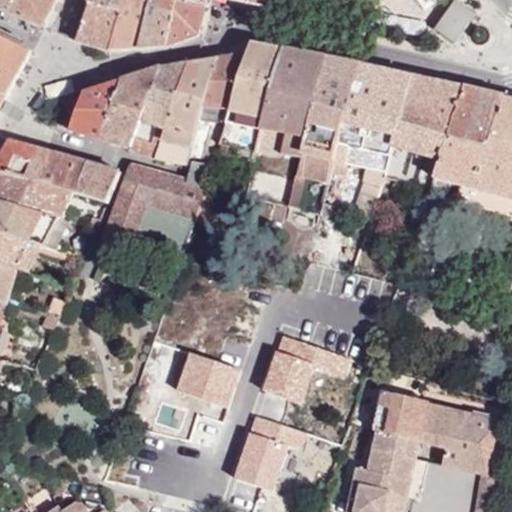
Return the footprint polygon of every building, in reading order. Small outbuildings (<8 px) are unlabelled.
[(0,0),(0,10),(47,29),(58,0),(0,0)] [(92,0),(91,4),(124,16),(129,0),(92,0)] [(155,0),(129,0),(124,16),(113,50),(140,49),(155,0)] [(155,0),(140,49),(169,46),(182,0),(181,0),(155,0)] [(203,35),(209,9),(182,0),(169,46),(203,35)] [(209,9),(211,0),(181,0),(182,0),(209,9)] [(233,0),(275,9),(277,0),(233,0)] [(79,42),(113,50),(124,16),(91,4),(79,42)] [(0,34),(0,91),(9,95),(33,52),(15,42),(0,34)] [(265,129),(288,50),(257,43),(250,56),(223,133),(261,143),(265,129)] [(300,163),(330,58),(288,50),(265,129),(288,135),(281,157),(300,163)] [(250,56),(221,59),(190,161),(194,162),(212,165),(223,133),(250,56)] [(334,161),(362,65),(355,63),(330,58),(300,163),(288,205),(317,215),(334,161)] [(159,160),(190,161),(221,59),(193,63),(168,132),(159,160)] [(168,132),(193,63),(162,70),(143,125),(168,132)] [(390,150),(393,141),(413,76),(387,70),(362,65),(334,161),(347,164),(353,144),(376,150),(370,170),(366,169),(352,213),(368,217),(390,150)] [(143,125),(162,70),(125,81),(106,143),(134,152),(143,125)] [(393,141),(442,156),(449,135),(465,88),(413,76),(393,141)] [(106,143),(125,81),(85,95),(82,105),(74,131),(73,132),(106,143)] [(505,97),(465,88),(449,135),(491,147),(505,97)] [(0,113),(2,110),(9,95),(0,91),(0,113)] [(511,98),(505,97),(491,147),(449,135),(442,156),(439,165),(428,199),(440,204),(449,181),(461,185),(456,203),(511,219),(511,98)] [(67,129),(74,131),(82,105),(75,103),(67,129)] [(159,160),(168,132),(143,125),(134,152),(159,160)] [(439,165),(442,156),(393,141),(390,150),(439,165)] [(376,150),(353,144),(347,164),(366,169),(370,170),(376,150)] [(0,165),(0,171),(35,184),(48,155),(14,145),(0,165)] [(35,184),(63,193),(75,163),(48,155),(35,184)] [(212,165),(194,162),(189,178),(206,184),(209,177),(212,165)] [(107,209),(119,177),(75,163),(63,193),(72,197),(107,209)] [(287,202),(293,178),(252,169),(248,188),(287,202)] [(195,216),(206,184),(189,178),(131,170),(103,245),(129,251),(132,242),(145,207),(195,216)] [(0,203),(61,222),(72,197),(63,193),(35,184),(0,171),(0,203)] [(209,177),(206,184),(195,216),(192,229),(207,233),(212,219),(217,221),(225,199),(220,197),(225,183),(209,177)] [(0,234),(32,246),(49,252),(61,222),(0,203),(0,234)] [(195,216),(145,207),(132,242),(181,257),(192,229),(195,216)] [(103,219),(93,216),(87,230),(97,233),(103,219)] [(70,225),(61,222),(49,252),(59,255),(70,225)] [(416,229),(403,227),(399,238),(411,243),(416,229)] [(28,256),(32,246),(0,234),(0,267),(11,271),(18,251),(28,256)] [(28,256),(18,251),(11,271),(19,274),(21,275),(28,256)] [(165,267),(176,270),(179,259),(169,256),(165,267)] [(19,274),(11,271),(0,267),(0,307),(9,310),(11,304),(19,274)] [(21,275),(19,274),(11,304),(19,307),(27,277),(21,275)] [(0,330),(3,331),(9,310),(0,307),(0,330)] [(59,321),(63,313),(56,309),(52,319),(59,321)] [(316,369),(278,357),(265,395),(303,407),(316,369)] [(243,375),(192,358),(180,394),(231,411),(243,375)] [(380,411),(492,443),(499,420),(489,417),(487,422),(458,414),(460,407),(437,400),(438,397),(389,382),(380,411)] [(442,464),(484,474),(492,443),(380,411),(375,428),(381,430),(419,440),(446,448),(442,464)] [(401,511),(419,440),(381,430),(371,470),(357,465),(347,511),(401,511)] [(291,451),(252,438),(237,480),(276,494),(291,451)] [(126,467),(129,455),(113,449),(106,478),(129,483),(133,470),(126,467)] [(486,511),(492,476),(484,474),(442,464),(426,461),(416,499),(410,498),(407,511),(486,511)] [(492,511),(498,478),(492,476),(486,511),(492,511)] [(262,511),(285,511),(287,504),(276,500),(274,509),(264,507),(262,511)] [(57,510),(58,511),(63,511),(75,505),(68,503),(57,510)]
